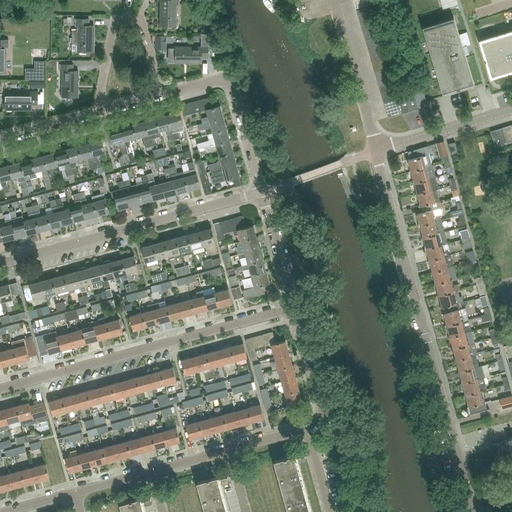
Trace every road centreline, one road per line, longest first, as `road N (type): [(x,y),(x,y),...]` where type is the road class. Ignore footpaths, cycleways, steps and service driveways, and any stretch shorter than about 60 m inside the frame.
road 1 (residential): [(471,511),(375,151)]
road 2 (residential): [(0,389),(293,308)]
road 3 (residential): [(261,192),(0,264)]
road 4 (residential): [(103,111),(114,21),(141,20),(162,94)]
road 5 (unclassified): [(375,151),(331,0)]
road 6 (unclassified): [(375,151),(511,110)]
road 7 (residential): [(306,428),(325,423),(293,308)]
road 8 (residential): [(293,308),(261,192)]
